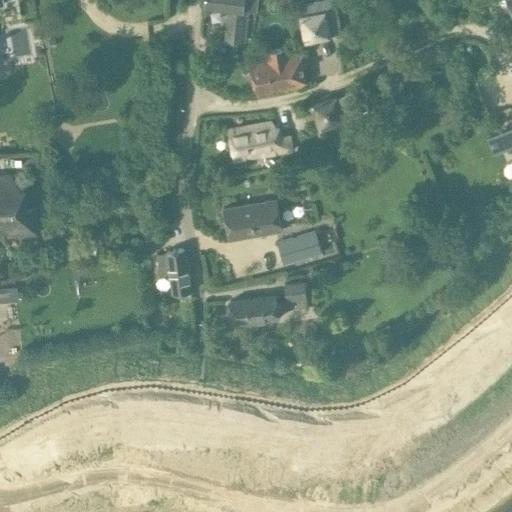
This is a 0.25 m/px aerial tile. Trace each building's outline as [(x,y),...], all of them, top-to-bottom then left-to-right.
[(203,0),(203,5),(233,8),(231,14),(227,14),(225,32),(225,39),(225,41),(242,42),(244,10),(244,2),(254,3),(254,0),(203,0)] [(313,0),(299,3),(301,14),(298,14),(303,42),(331,36),(331,34),(342,31),(335,0),(313,0)] [(251,63),(256,92),(307,82),(302,53),(290,55),(289,47),(265,52),(266,60),(251,63)] [(336,94),(311,104),(320,130),(346,120),(346,118),(371,109),(368,100),(365,101),(367,105),(359,107),(353,90),(337,96),(336,94)] [(229,128),(234,160),(293,149),(291,135),(274,137),(272,121),(229,128)] [(511,127),(501,132),(506,149),(511,146),(511,127)] [(46,153),(29,155),(29,171),(47,170),(46,153)] [(0,175),(0,235),(38,232),(36,207),(25,208),(24,188),(14,188),(13,175),(0,175)] [(224,207),(229,239),(282,230),(276,198),(224,207)] [(278,241),(285,263),(293,260),(296,269),(323,261),(321,252),(322,252),(315,229),(278,241)] [(185,250),(167,252),(157,253),(160,273),(170,272),(172,294),(183,292),(184,299),(192,297),(191,291),(192,291),(191,280),(189,280),(185,250)] [(304,280),(285,283),(286,300),(307,298),(304,280)] [(0,286),(0,299),(18,296),(16,284),(0,286)] [(234,323),(280,317),(276,293),(231,299),(234,323)]
